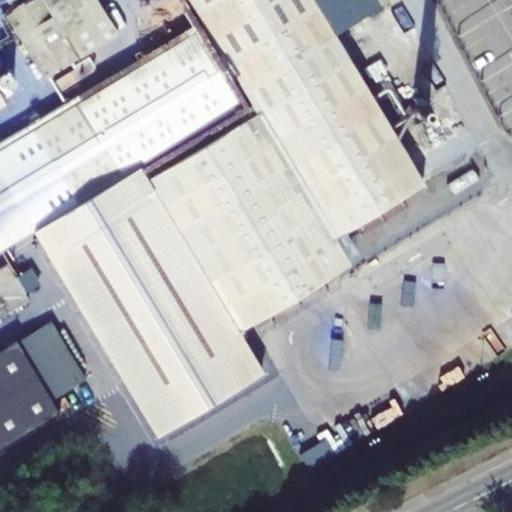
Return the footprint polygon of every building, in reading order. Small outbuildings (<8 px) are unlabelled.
[(28,0),(6,14),(45,79),(77,60),(40,0),(28,0)] [(40,0),(77,60),(117,35),(95,0),(78,0),(77,0),(40,0)] [(188,0),(205,27),(97,93),(140,165),(240,330),(349,264),(333,238),(423,184),(333,36),(311,0),(188,0)] [(379,9),(373,0),(311,0),(333,36),(379,9)] [(511,0),(438,0),(499,117),(511,109),(511,0)] [(161,27),(168,39),(191,25),(183,13),(161,27)] [(0,151),(0,249),(34,229),(140,165),(97,93),(0,151)] [(424,102),(421,101),(418,102),(415,104),(413,107),(412,110),(413,113),(414,116),(417,118),(420,119),(423,119),(426,117),(428,115),(430,112),(430,109),(429,106),(427,103),(424,102)] [(34,229),(166,438),(268,377),(240,330),(140,165),(34,229)] [(0,267),(0,317),(29,300),(25,292),(38,284),(29,269),(15,277),(7,263),(0,267)] [(15,341),(51,400),(85,379),(50,321),(15,341)] [(0,350),(0,450),(60,414),(51,400),(15,341),(0,350)]
